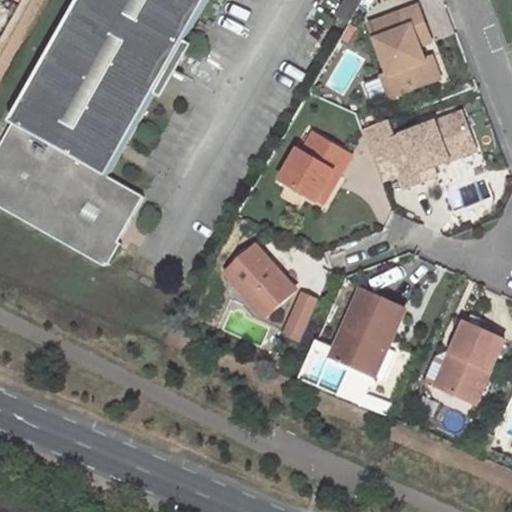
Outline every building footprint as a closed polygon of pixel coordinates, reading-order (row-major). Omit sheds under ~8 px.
[(0,208),(102,266),(104,264),(106,265),(118,244),(116,242),(141,197),(106,177),(205,0),(78,0),(8,123),(12,125),(0,145),(0,208)] [(346,0),(336,17),(349,25),(364,0),(346,0)] [(369,26),(396,94),(429,80),(431,80),(424,61),(418,46),(412,30),(423,25),(416,8),(369,26)] [(430,42),(423,25),(412,30),(418,46),(430,42)] [(424,61),(431,80),(439,76),(433,58),(424,61)] [(419,175),(433,169),(451,162),(449,157),(475,147),(463,115),(391,143),(409,190),(422,184),(419,175)] [(318,200),(334,172),(339,175),(351,157),(313,135),(310,139),(306,137),(281,181),(317,201),(318,200)] [(451,162),(464,157),(477,152),(475,147),(449,157),(451,162)] [(422,184),(437,178),(433,169),(419,175),(422,184)] [(334,172),(318,200),(323,203),(339,175),(334,172)] [(227,274),(268,318),(298,292),(258,246),(227,274)] [(360,290),(331,358),(366,373),(383,335),(392,340),(405,309),(360,290)] [(305,293),(294,316),(310,323),(320,301),(305,293)] [(301,343),(310,323),(294,316),(285,336),(301,343)] [(479,406),(507,341),(465,323),(452,354),(459,357),(444,391),(479,406)] [(383,335),(366,373),(376,378),(392,340),(383,335)] [(452,354),(437,388),(444,391),(459,357),(452,354)]
